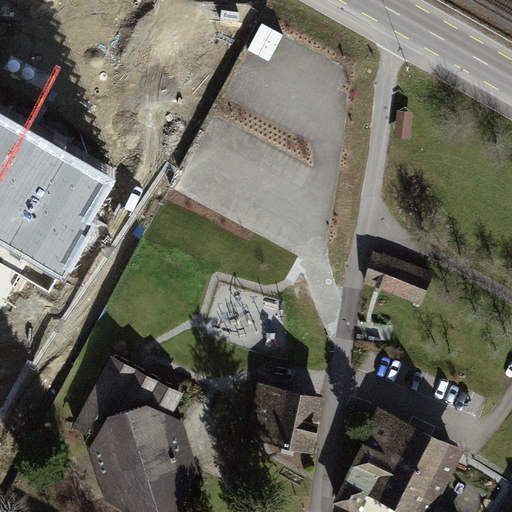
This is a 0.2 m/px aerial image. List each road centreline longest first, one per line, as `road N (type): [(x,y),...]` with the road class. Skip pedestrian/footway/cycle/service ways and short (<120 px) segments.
road 1 (residential): [(405,16),(320,511)]
road 2 (primary): [(405,16),(511,77)]
